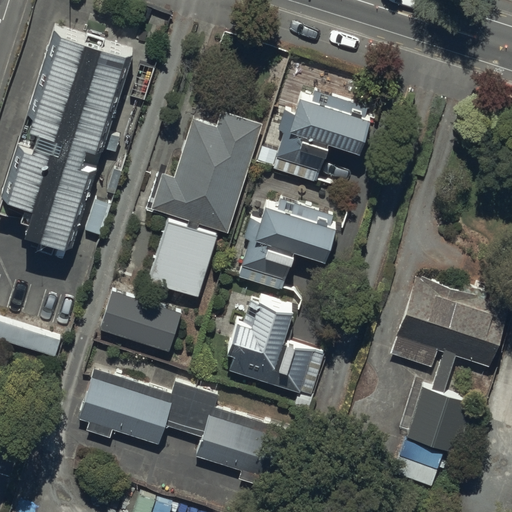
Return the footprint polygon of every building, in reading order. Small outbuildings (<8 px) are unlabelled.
[(78,32),(55,24),(23,123),(31,125),(25,142),(17,140),(0,190),(0,210),(21,217),(17,228),(65,243),(97,145),(110,149),(115,133),(102,129),(128,49),(98,39),(101,29),(81,23),(78,32)] [(313,95),(298,92),(294,109),(283,106),(277,128),(281,129),(272,167),(317,178),(327,138),(360,146),(368,113),(364,112),(366,103),(314,90),(313,95)] [(229,229),(261,121),(220,109),(216,122),(190,114),(173,171),(162,168),(151,207),(187,217),(186,221),(166,215),(148,277),(198,292),(216,229),(198,224),(199,220),(229,229)] [(113,201),(96,195),(83,229),(100,235),(113,201)] [(249,236),(238,273),(280,286),(292,246),(325,256),(336,221),(329,218),(331,212),(292,200),(290,207),(265,199),(259,217),(248,214),(242,234),(249,236)] [(509,301),(415,270),(414,270),(388,350),(430,364),(436,346),(441,347),(429,385),(420,382),(404,432),(457,449),(474,399),(442,389),(454,354),(489,365),(509,301)] [(112,284),(98,325),(167,349),(181,308),(112,284)] [(234,349),(228,365),(297,389),(293,403),(307,408),(328,347),(288,334),(298,306),(259,292),(257,297),(252,296),(249,304),(254,306),(252,313),(245,310),(242,319),(235,317),(226,346),(234,349)] [(0,314),(0,337),(54,355),(61,334),(0,314)] [(169,388),(94,365),(79,415),(87,418),(85,427),(110,434),(112,427),(157,441),(163,423),(200,435),(195,454),(241,467),(238,476),(277,488),(295,428),(213,404),(218,388),(173,375),(169,388)]
